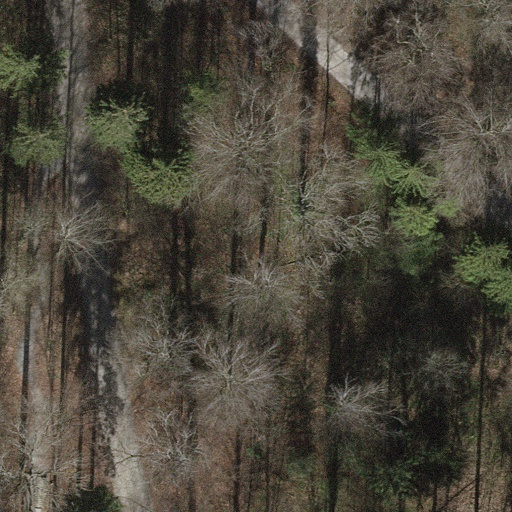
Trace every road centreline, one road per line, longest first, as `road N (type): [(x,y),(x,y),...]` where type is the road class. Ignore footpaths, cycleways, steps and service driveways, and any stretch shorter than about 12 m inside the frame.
road 1 (track): [(131,511),(101,396),(75,135)]
road 2 (track): [(511,213),(275,0)]
road 3 (track): [(75,135),(67,0)]
